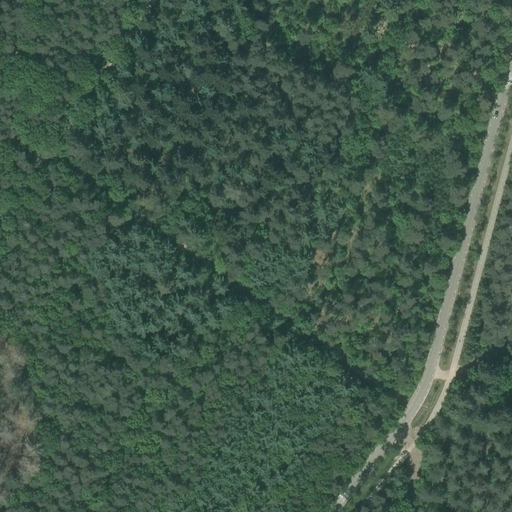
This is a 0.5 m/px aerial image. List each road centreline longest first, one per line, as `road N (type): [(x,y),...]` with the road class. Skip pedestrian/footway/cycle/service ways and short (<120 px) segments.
road 1 (tertiary): [(332,511),(421,397),(434,365),(511,61)]
road 2 (track): [(56,142),(262,293)]
road 3 (track): [(262,293),(430,421)]
